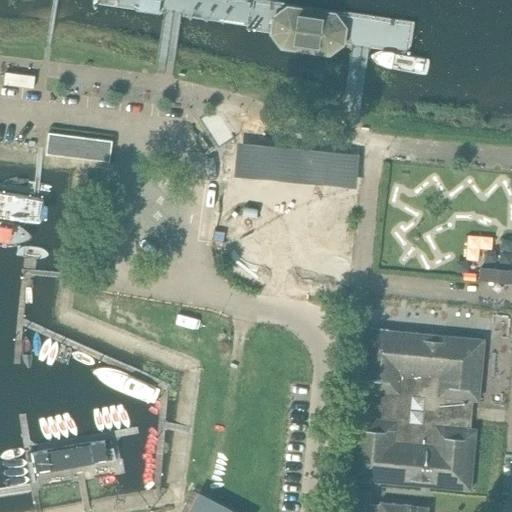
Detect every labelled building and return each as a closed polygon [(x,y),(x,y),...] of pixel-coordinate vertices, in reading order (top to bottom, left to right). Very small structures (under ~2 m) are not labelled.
[(160,0),(139,0),(139,6),(160,9),(160,0)] [(337,15),(286,7),(272,19),(270,37),(282,51),(330,58),(345,46),(347,29),(337,15)] [(8,73),(6,84),(32,87),(34,77),(8,73)] [(46,154),(109,162),(112,141),(49,133),(46,154)] [(359,157),(237,145),(234,178),(356,189),(359,157)] [(511,271),(481,268),(479,281),(511,283),(511,271)] [(365,419),(355,419),(350,480),(470,491),(476,430),(470,429),(473,401),(478,401),(484,340),(363,329),(358,390),(368,391),(368,395),(362,400),(361,410),(366,415),(365,419)] [(429,511),(430,507),(380,502),(379,508),(370,507),(371,490),(344,488),(340,511),(429,511)] [(188,511),(225,511),(197,497),(188,511)]
